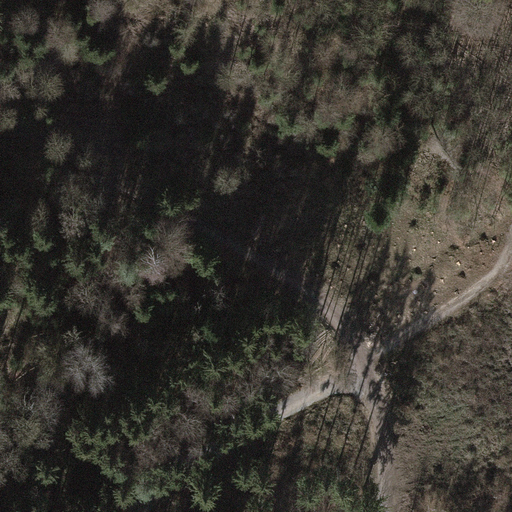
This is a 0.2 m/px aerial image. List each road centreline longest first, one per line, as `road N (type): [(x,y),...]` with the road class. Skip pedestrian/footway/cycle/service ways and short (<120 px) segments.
road 1 (track): [(386,511),(387,444),(363,361),(338,321),(253,253),(0,112)]
road 2 (track): [(511,244),(478,289),(159,480),(137,511)]
